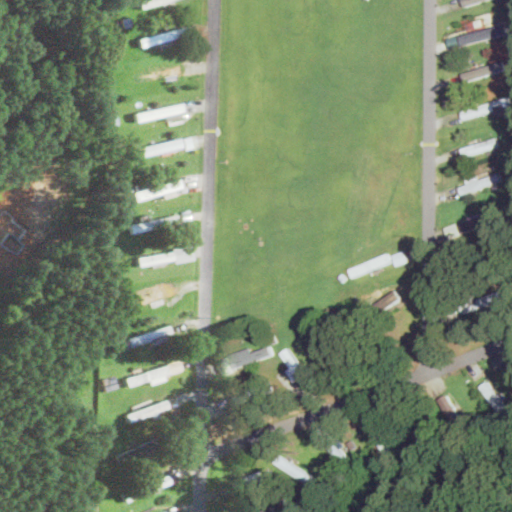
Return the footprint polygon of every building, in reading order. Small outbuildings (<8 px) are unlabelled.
[(463,43),(511,34),(510,23),(461,32),(463,43)] [(138,35),(139,45),(159,42),(183,38),(181,28),(138,35)] [(505,69),(502,60),(464,72),(466,81),(505,69)] [(181,63),(183,71),(134,82),(132,73),(181,63)] [(497,109),(498,111),(511,107),(511,105),(510,96),(463,109),(465,118),(497,109)] [(181,101),(183,110),(133,120),(132,112),(181,101)] [(196,145),(194,135),(181,137),(183,148),(196,145)] [(138,146),(179,136),(182,145),(140,155),(138,146)] [(463,147),(466,156),(500,145),(498,137),(463,147)] [(499,168),(468,179),(470,182),(461,186),(464,194),(503,179),(499,168)] [(179,177),(181,186),(132,200),(130,191),(179,177)] [(126,223),(127,232),(177,221),(176,212),(126,223)] [(133,256),(172,249),(171,246),(191,243),(193,257),(174,261),(173,258),(135,265),(133,256)] [(171,286),(174,293),(134,305),(132,298),(171,286)] [(374,301),(380,311),(404,297),(398,287),(374,301)] [(125,337),(128,346),(171,332),(168,323),(125,337)] [(231,355),(235,367),(275,354),(272,345),(253,351),(252,348),(231,355)] [(307,386),(314,381),(289,347),(282,352),(293,367),(289,369),(297,380),(301,378),(307,386)] [(165,363),(168,372),(125,385),(123,376),(165,363)] [(164,397),(168,406),(126,421),(123,413),(164,397)] [(113,455),(117,463),(155,445),(151,437),(113,455)] [(164,472),(168,481),(120,501),(117,492),(164,472)]
